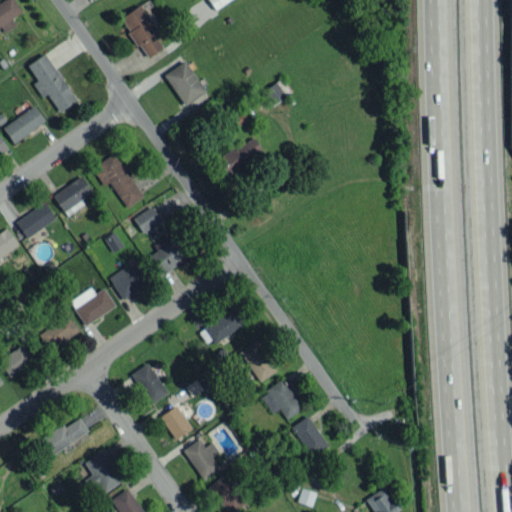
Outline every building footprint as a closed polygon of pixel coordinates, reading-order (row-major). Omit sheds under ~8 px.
[(0,26),(3,32),(15,25),(10,17),(20,12),(14,0),(2,0),(0,1),(0,26)] [(208,0),(213,9),(228,0),(208,0)] [(162,47),(152,33),(157,30),(138,4),(118,18),(147,58),(162,47)] [(26,64),(36,80),(32,82),(41,97),(47,94),(58,111),(74,100),(44,52),(26,64)] [(162,74),(183,105),(205,91),(184,59),(162,74)] [(270,105),(286,93),(275,80),(260,92),(270,105)] [(43,120),(32,104),(1,127),(13,143),(43,120)] [(214,161),(224,176),(261,151),(251,136),(214,161)] [(125,206),(141,196),(114,154),(91,168),(102,186),(109,182),(125,206)] [(65,215),(83,205),(79,199),(90,192),(81,176),(51,193),(65,215)] [(25,237),(54,217),(42,201),(14,221),(25,237)] [(159,221),(150,205),(131,217),(141,232),(159,221)] [(0,231),(0,255),(16,245),(5,228),(0,231)] [(103,237),(111,251),(122,245),(113,230),(103,237)] [(147,255),(158,274),(194,253),(182,234),(147,255)] [(121,299),(148,281),(137,265),(130,269),(127,264),(107,277),(121,299)] [(84,325),(114,305),(102,287),(93,293),(89,287),(68,300),(84,325)] [(202,324),(211,341),(242,325),(233,308),(202,324)] [(48,351),(78,331),(67,314),(37,334),(48,351)] [(256,381),(274,371),(257,340),(238,350),(256,381)] [(31,361),(21,344),(0,357),(0,362),(8,376),(31,361)] [(129,373),(149,403),(166,392),(146,362),(129,373)] [(278,409),(284,418),(301,407),(281,378),(258,394),(271,413),(278,409)] [(158,415),(173,439),(190,428),(175,404),(158,415)] [(290,424),(308,456),(326,447),(308,415),(290,424)] [(49,456),(87,430),(78,417),(64,426),(62,423),(37,439),(49,456)] [(211,441),(203,446),(198,438),(181,448),(201,479),(218,468),(210,456),(217,451),(211,441)] [(85,478),(92,488),(97,484),(103,492),(120,480),(99,450),(82,462),(91,474),(85,478)] [(227,511),(232,511),(245,502),(222,474),(207,486),(227,511)] [(363,497),(372,511),(394,511),(397,509),(383,486),(363,497)] [(142,511),(126,487),(109,499),(118,511),(142,511)] [(314,491),(300,488),(296,501),(311,505),(314,491)]
